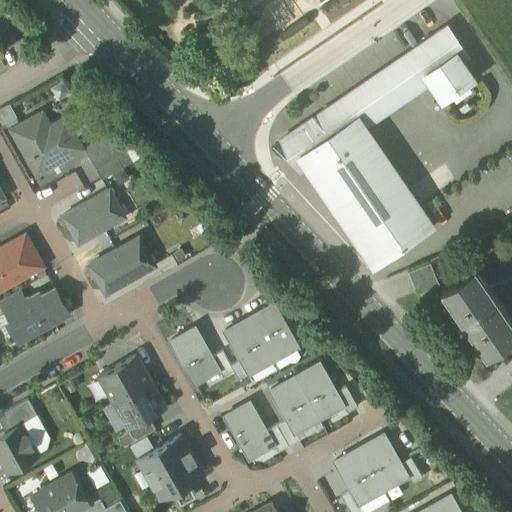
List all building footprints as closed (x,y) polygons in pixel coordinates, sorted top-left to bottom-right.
[(314,160),(382,260),(425,231),(357,131),(367,124),(429,82),(442,100),(474,78),(464,63),(461,65),(459,61),(462,60),(468,55),(447,25),(320,112),(328,128),(322,133),(309,119),(278,140),(286,157),(299,171),(303,168),(314,160)] [(0,108),(0,120),(2,124),(17,116),(9,103),(0,108)] [(41,111),(32,116),(40,130),(49,125),(41,111)] [(320,112),(309,119),(322,133),(328,128),(320,112)] [(11,128),(36,173),(48,166),(49,164),(54,161),(56,161),(82,147),(75,135),(88,128),(79,113),(66,120),(64,117),(49,125),(40,130),(32,116),(11,128)] [(436,224),(367,124),(357,131),(425,231),(436,224)] [(127,150),(133,160),(141,156),(115,128),(114,129),(127,150)] [(83,147),(96,167),(127,150),(114,129),(83,147)] [(95,168),(101,178),(133,160),(127,150),(96,167),(95,168)] [(314,160),(303,168),(371,268),(382,260),(314,160)] [(109,188),(62,214),(78,242),(125,215),(109,188)] [(138,235),(90,263),(106,291),(154,263),(138,235)] [(0,286),(40,264),(24,236),(0,249),(0,286)] [(430,262),(407,271),(417,293),(439,284),(430,262)] [(442,286),(487,353),(511,335),(511,325),(508,319),(510,318),(483,277),(481,278),(472,266),(442,286)] [(17,329),(22,338),(67,313),(54,289),(40,297),(30,303),(27,298),(6,310),(12,319),(8,321),(13,331),(17,329)] [(38,293),(27,298),(30,303),(40,297),(38,293)] [(273,302),(224,330),(240,359),(248,373),(297,345),(273,302)] [(211,355),(194,326),(170,339),(194,382),(219,369),(211,355)] [(221,350),(211,355),(219,369),(223,376),(233,371),(230,365),(221,350)] [(99,374),(114,400),(150,380),(135,354),(99,374)] [(240,359),(230,365),(233,371),(242,386),(252,380),(248,373),(240,359)] [(286,418),(294,431),(343,403),(335,390),(319,361),(270,388),(286,418)] [(128,426),(165,406),(150,380),(114,400),(128,426)] [(335,390),(343,403),(347,411),(357,405),(345,384),(335,390)] [(0,413),(0,421),(5,431),(20,422),(36,413),(28,398),(0,413)] [(249,400),(225,414),(249,456),(273,443),(266,429),(249,400)] [(118,436),(124,446),(155,428),(149,418),(118,436)] [(286,418),(266,429),(273,443),(278,450),(298,439),(294,431),(286,418)] [(0,433),(0,458),(8,471),(38,454),(20,422),(5,431),(0,433)] [(383,432),(334,460),(351,489),(358,502),(407,475),(400,462),(383,432)] [(172,489),(176,487),(187,481),(202,472),(180,434),(138,457),(160,496),(172,489)] [(410,456),(400,462),(407,475),(411,483),(422,477),(410,456)] [(32,495),(41,511),(71,511),(79,508),(89,502),(72,472),(32,495)] [(187,481),(176,487),(183,501),(195,495),(187,481)] [(180,503),(183,501),(176,487),(172,489),(180,503)] [(363,511),(358,502),(351,489),(340,495),(350,511),(363,511)] [(460,511),(449,493),(416,511),(460,511)] [(89,502),(79,508),(82,511),(96,511),(99,510),(105,507),(100,496),(89,502)] [(105,507),(99,510),(100,511),(126,511),(119,499),(105,507)] [(254,511),(276,511),(271,503),(254,511)]
